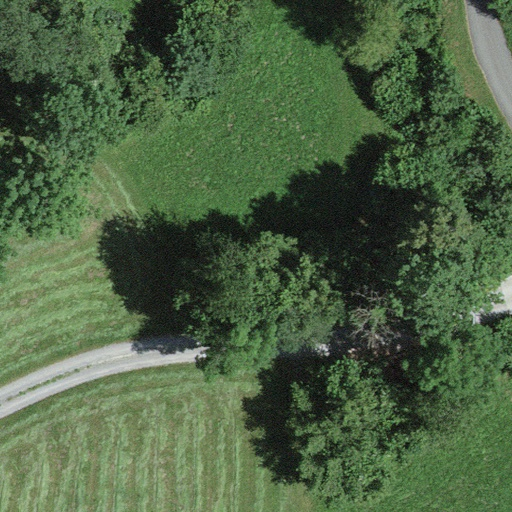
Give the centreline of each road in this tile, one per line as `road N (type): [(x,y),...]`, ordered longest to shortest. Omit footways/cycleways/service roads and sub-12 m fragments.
road 1 (track): [(0,410),(142,354),(246,340),(309,345)]
road 2 (track): [(309,345),(484,312)]
